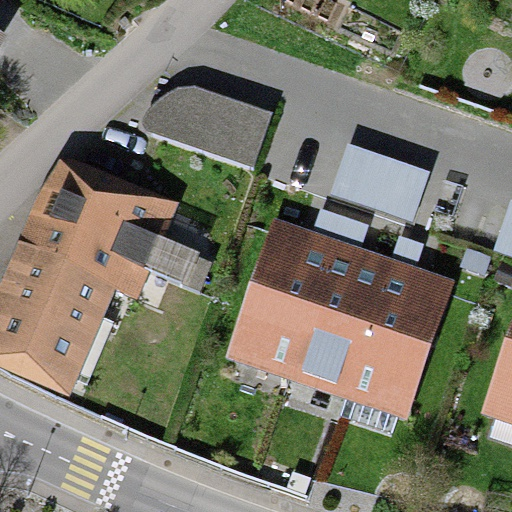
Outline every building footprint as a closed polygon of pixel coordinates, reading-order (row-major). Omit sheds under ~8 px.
[(271,115),(195,87),(180,87),(146,111),(147,132),(251,168),(271,115)] [(428,172),(347,143),(329,194),(410,223),(428,172)] [(69,183),(1,349),(84,383),(153,218),(69,183)] [(511,199),(494,249),(511,255),(511,199)] [(236,354),(292,373),(333,256),(277,236),(236,354)] [(389,275),(333,256),(292,373),(348,393),(389,275)] [(444,294),(389,275),(348,393),(405,412),(444,294)] [(511,417),(511,349),(491,410),(511,417)]
